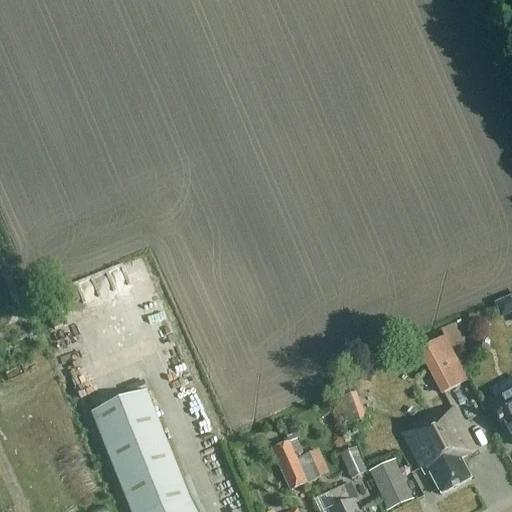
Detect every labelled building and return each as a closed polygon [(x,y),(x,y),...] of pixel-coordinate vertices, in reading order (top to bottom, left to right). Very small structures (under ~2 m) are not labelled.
[(90,373),(153,352),(129,281),(122,284),(116,265),(71,280),(84,321),(66,327),(73,346),(64,349),(74,379),(90,374),(90,373)] [(417,353),(440,396),(466,383),(443,339),(417,353)] [(195,511),(190,504),(145,393),(92,415),(130,511),(195,511)] [(511,394),(491,405),(501,424),(502,424),(511,442),(511,394)] [(364,421),(354,395),(337,402),(346,428),(349,427),(361,460),(374,455),(362,422),(364,421)] [(475,432),(484,429),(476,405),(466,409),(475,432)] [(451,408),(432,418),(434,422),(404,438),(425,477),(429,475),(441,497),(471,481),(460,461),(473,454),(467,442),(468,441),(451,408)] [(307,486),(289,445),(271,453),(289,494),(307,486)] [(366,474),(354,450),(339,458),(351,482),(366,474)] [(327,475),(317,452),(297,461),(307,484),(327,475)] [(398,471),(373,483),(386,511),(390,511),(412,502),(398,471)] [(356,511),(353,503),(352,503),(344,487),(309,504),(312,511),(356,511)]
